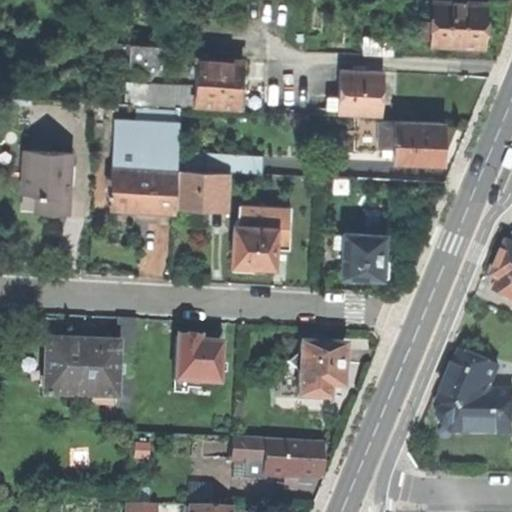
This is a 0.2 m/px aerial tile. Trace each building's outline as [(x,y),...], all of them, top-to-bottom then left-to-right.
[(422,21),(421,36),(433,38),(432,43),(486,46),(486,43),(491,40),(491,29),(487,26),(488,14),(488,2),(439,0),(435,0),(434,22),(422,21)] [(366,52),(394,53),(395,36),(366,35),(366,52)] [(163,44),(115,42),(114,60),(140,62),(140,72),(162,65),(163,44)] [(226,59),(201,58),(197,101),(242,103),(246,60),(226,59)] [(340,111),(384,114),(385,89),(386,71),(342,68),(340,95),(330,94),(329,108),(340,109),(340,111)] [(108,195),(113,195),(113,207),(145,209),(177,211),(177,206),(179,168),(182,111),(141,107),(139,119),(117,118),(114,175),(109,174),(108,195)] [(394,159),(442,162),(444,140),(445,122),(381,118),(379,146),(394,147),(394,159)] [(25,150),(22,191),(38,192),(37,210),(57,211),(70,211),(74,152),(25,150)] [(208,151),(207,170),(232,171),(264,173),(265,154),(208,151)] [(207,170),(179,168),(177,206),(206,207),(208,190),(230,191),(232,171),(207,170)] [(238,204),(237,224),(276,226),(275,246),(281,246),(287,247),(290,206),(238,204)] [(276,226),(237,224),(233,224),(231,269),(252,270),(252,265),(274,266),(275,246),(276,226)] [(386,235),(345,233),(343,276),(384,278),(384,276),(390,276),(391,261),(385,261),(386,248),(386,235)] [(511,263),(511,238),(503,259),(511,263)] [(498,290),(511,296),(511,263),(503,259),(497,271),(495,276),(503,279),(498,290)] [(116,318),(115,344),(134,344),(136,319),(116,318)] [(174,381),(175,381),(199,383),(217,383),(218,373),(218,364),(219,343),(197,342),(197,337),(176,336),(174,381)] [(113,397),(115,344),(80,342),(45,341),(43,394),(104,396),(113,397)] [(326,398),(327,387),(341,388),(341,386),(344,386),(345,376),(346,365),(341,365),(343,344),(300,342),(299,352),(286,361),(298,370),(297,396),(326,398)] [(134,344),(115,344),(113,397),(104,396),(104,405),(104,407),(103,425),(131,426),(134,344)] [(510,427),(511,387),(494,386),(484,393),(479,387),(490,378),(496,362),(460,347),(447,377),(437,401),(452,425),(510,427)] [(199,383),(175,381),(175,392),(187,393),(187,387),(199,387),(199,383)] [(261,476),(320,478),(320,464),(321,442),(231,439),(230,461),(262,463),(261,476)]
